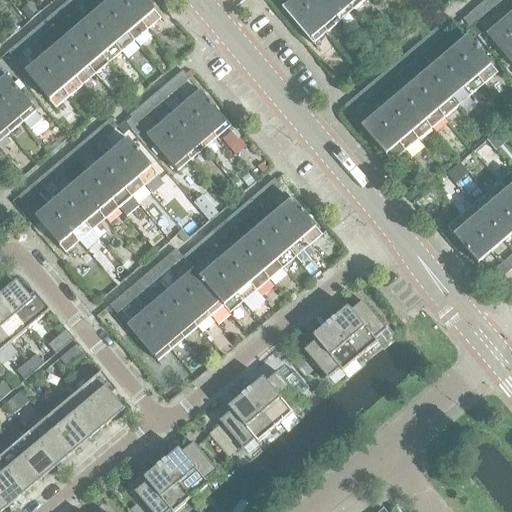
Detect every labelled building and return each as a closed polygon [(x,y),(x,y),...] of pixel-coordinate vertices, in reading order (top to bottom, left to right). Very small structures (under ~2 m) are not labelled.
[(80,5),(75,0),(69,0),(60,8),(67,16),(80,5)] [(147,31),(120,0),(110,0),(103,6),(134,42),(147,31)] [(120,0),(147,31),(161,20),(144,0),(120,0)] [(325,33),(297,0),(290,0),(282,8),(312,44),(325,33)] [(339,21),(320,0),(297,0),(325,33),(339,21)] [(352,10),(343,0),(320,0),(339,21),(352,10)] [(343,0),(352,10),(363,0),(343,0)] [(485,0),(481,3),(488,11),(501,0),(485,0)] [(475,22),(488,11),(481,3),(468,14),(475,22)] [(134,42),(103,6),(90,17),(121,53),(134,42)] [(67,16),(60,8),(47,20),(53,27),(67,16)] [(511,12),(498,23),(511,39),(511,12)] [(475,22),(468,14),(462,20),(468,28),(475,22)] [(90,17),(77,28),(107,64),(121,53),(90,17)] [(449,18),(436,29),(442,36),(455,25),(449,18)] [(47,20),(33,31),(40,39),(53,27),(47,20)] [(483,32),(475,22),(468,28),(476,37),(483,32)] [(511,39),(498,23),(485,35),(511,66),(511,39)] [(12,26),(9,29),(14,35),(18,32),(12,26)] [(107,64),(77,28),(64,40),(94,76),(107,64)] [(442,36),(436,29),(422,40),(429,48),(442,36)] [(404,30),(398,35),(404,41),(410,36),(404,30)] [(40,39),(33,31),(20,42),(27,50),(40,39)] [(466,37),(466,38),(453,49),(483,85),(496,73),(466,37)] [(94,76),(64,40),(50,51),(81,87),(94,76)] [(422,40),(409,51),(416,59),(429,48),(422,40)] [(27,50),(20,42),(8,52),(15,60),(27,50)] [(453,49),(439,60),(470,96),(483,85),(453,49)] [(50,51),(37,62),(68,98),(81,87),(50,51)] [(416,59),(409,51),(396,62),(403,70),(416,59)] [(470,96),(439,60),(426,71),(457,107),(470,96)] [(68,98),(37,62),(24,73),(54,109),(68,98)] [(396,62),(383,73),(389,81),(403,70),(396,62)] [(168,83),(175,91),(189,80),(182,71),(168,83)] [(457,107),(426,71),(413,82),(443,118),(457,107)] [(389,81),(383,73),(369,84),(376,92),(389,81)] [(5,76),(0,80),(0,97),(22,123),(35,112),(5,76)] [(443,118),(413,82),(400,94),(430,129),(443,118)] [(168,83),(155,94),(162,102),(175,91),(168,83)] [(376,92),(369,84),(356,96),(363,103),(376,92)] [(186,103),(216,139),(229,128),(199,92),(186,103)] [(108,104),(115,98),(111,94),(104,99),(108,104)] [(162,102),(155,94),(142,105),(149,114),(162,102)] [(430,129),(400,94),(387,105),(417,141),(430,129)] [(363,103),(356,96),(343,107),(350,115),(363,103)] [(22,123),(0,97),(0,123),(9,135),(22,123)] [(186,103),(172,114),(203,150),(216,139),(186,103)] [(149,114),(142,105),(129,116),(135,125),(149,114)] [(387,105),(373,116),(404,152),(417,141),(387,105)] [(172,114),(159,126),(189,162),(203,150),(172,114)] [(404,152),(373,116),(360,127),(391,163),(404,152)] [(96,131),(103,139),(117,128),(110,120),(96,131)] [(142,134),(132,121),(126,125),(130,130),(137,139),(142,134)] [(126,125),(125,123),(123,122),(117,127),(123,136),(130,130),(126,125)] [(0,123),(0,142),(9,135),(0,123)] [(189,162),(159,126),(146,137),(176,173),(189,162)] [(96,131),(83,142),(90,150),(103,139),(96,131)] [(231,133),(222,141),(235,156),(244,149),(238,142),(231,133)] [(127,139),(113,151),(144,187),(157,175),(165,185),(170,180),(139,143),(134,148),(127,139)] [(83,142),(70,154),(77,161),(90,150),(83,142)] [(486,142),(482,146),(488,153),(492,149),(486,142)] [(44,148),(49,154),(53,150),(48,144),(44,148)] [(113,151),(100,162),(131,198),(144,187),(113,151)] [(77,161),(70,154),(57,165),(63,172),(77,161)] [(100,162),(87,173),(117,209),(131,198),(100,162)] [(262,164),(258,168),(263,174),(267,170),(262,164)] [(57,165),(44,176),(50,184),(63,172),(57,165)] [(511,172),(499,184),(511,199),(511,172)] [(87,173),(74,185),(104,220),(117,209),(87,173)] [(247,175),(242,180),(248,187),(253,182),(247,175)] [(50,184),(44,176),(30,187),(37,195),(50,184)] [(261,191),(268,199),(282,188),(274,179),(261,191)] [(511,199),(499,184),(486,195),(511,226),(511,199)] [(104,220),(74,185),(60,196),(91,232),(104,220)] [(37,195),(30,187),(18,198),(24,206),(37,195)] [(261,191),(248,202),(255,210),(268,199),(261,191)] [(511,226),(486,195),(473,206),(503,242),(511,234),(511,226)] [(91,232),(60,196),(47,207),(78,243),(91,232)] [(292,199),(278,211),(309,247),(322,235),(292,199)] [(255,210),(248,202),(234,213),(241,222),(255,210)] [(473,206),(459,218),(490,254),(503,242),(473,206)] [(78,243),(47,207),(34,218),(65,254),(78,243)] [(278,211),(265,222),(296,258),(309,247),(278,211)] [(234,213),(222,224),(229,232),(234,228),(238,232),(245,226),(241,222),(234,213)] [(490,254),(459,218),(446,229),(477,265),(490,254)] [(296,258),(265,222),(252,233),(282,269),(296,258)] [(222,224),(208,235),(216,244),(229,232),(222,224)] [(282,269),(252,233),(239,244),(269,280),(282,269)] [(208,235),(195,246),(202,255),(216,244),(208,235)] [(269,280),(239,244),(225,255),(256,291),(269,280)] [(189,266),(202,255),(195,246),(182,257),(183,258),(189,266)] [(170,269),(183,258),(182,257),(176,250),(163,261),(170,269)] [(511,254),(500,265),(506,273),(511,268),(511,254)] [(256,291),(225,255),(212,266),(243,302),(256,291)] [(163,261),(150,272),(157,280),(170,269),(163,261)] [(494,284),(506,273),(500,265),(487,276),(494,284)] [(243,302),(212,266),(199,277),(223,306),(229,314),(243,302)] [(223,306),(199,277),(193,269),(180,280),(210,317),(223,306)] [(150,272),(136,283),(144,291),(157,280),(150,272)] [(210,317),(180,280),(166,292),(197,328),(210,317)] [(144,291),(136,283),(123,294),(130,303),(144,291)] [(50,312),(35,293),(34,295),(30,298),(22,289),(19,285),(2,299),(0,297),(0,298),(27,331),(50,312)] [(197,328),(166,292),(153,303),(183,340),(197,328)] [(130,303),(123,294),(109,306),(116,314),(130,303)] [(27,331),(0,298),(0,331),(11,345),(27,331)] [(352,317),(337,330),(360,358),(377,343),(374,340),(385,331),(385,332),(387,330),(363,302),(349,314),(352,317)] [(153,303),(140,314),(159,337),(170,351),(183,340),(153,303)] [(159,337),(140,314),(126,326),(156,363),(170,351),(159,337)] [(74,341),(66,330),(65,331),(66,332),(48,346),(56,355),(73,341),(74,341)] [(318,340),(304,352),(328,380),(329,379),(329,378),(339,370),(342,373),(360,358),(337,330),(321,344),(318,340)] [(0,353),(11,345),(0,331),(0,353)] [(86,355),(78,344),(77,345),(60,360),(67,369),(85,355),(86,355)] [(37,356),(27,364),(35,373),(45,365),(37,356)] [(297,366),(306,377),(313,371),(304,360),(297,366)] [(35,373),(27,364),(17,372),(25,381),(35,373)] [(292,371),(283,378),(298,397),(307,389),(292,371)] [(83,378),(74,386),(107,426),(125,411),(112,396),(117,392),(102,373),(88,385),(83,378)] [(267,388),(252,401),(275,429),(293,414),(290,411),(300,402),(301,402),(302,401),(298,397),(283,378),(278,373),(264,385),(267,388)] [(4,384),(0,386),(0,399),(2,401),(11,393),(4,384)] [(65,394),(57,400),(90,440),(107,426),(74,386),(73,387),(78,393),(70,400),(65,394)] [(90,440),(57,400),(62,407),(54,414),(48,407),(40,414),(74,454),(90,440)] [(233,411),(219,422),(243,451),(244,450),(244,449),(255,441),(257,444),(275,429),(252,401),(236,414),(233,411)] [(19,410),(13,403),(7,407),(13,415),(19,410)] [(24,427),(30,434),(58,467),(74,454),(40,414),(45,421),(37,427),(32,421),(24,427)] [(15,435),(7,442),(41,481),(58,467),(30,434),(20,442),(15,435)] [(41,481),(7,442),(12,448),(4,455),(0,450),(0,465),(25,495),(41,481)] [(183,459),(167,472),(190,500),(208,485),(205,482),(216,473),(217,472),(194,444),(180,456),(183,459)] [(0,493),(11,507),(25,495),(0,465),(0,493)] [(149,482),(135,493),(150,511),(169,511),(170,511),(175,511),(190,500),(167,472),(152,485),(149,482)] [(0,511),(3,511),(11,507),(0,493),(0,511)]
